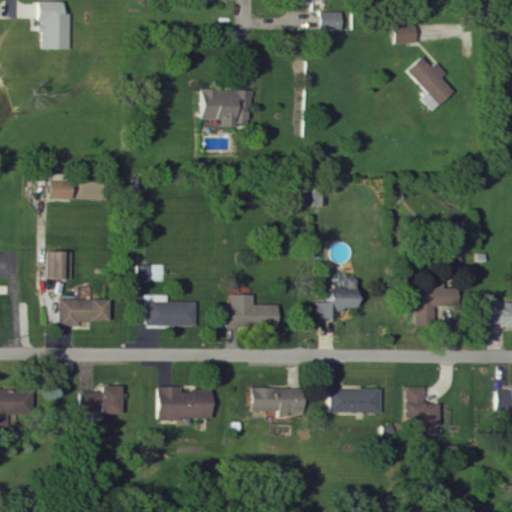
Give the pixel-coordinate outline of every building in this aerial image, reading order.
[(69,51),(69,15),(62,15),(63,2),(37,2),(37,23),(39,23),(39,50),(69,51)] [(340,30),(341,13),(320,13),(320,29),(340,30)] [(394,45),(416,44),(415,26),(394,27),(394,45)] [(427,94),(420,100),(432,112),(453,93),(440,78),(445,74),(436,64),(431,68),(422,58),(407,72),(427,94)] [(221,120),(220,127),(250,127),(250,91),(200,91),(200,120),(221,120)] [(72,183),(63,183),(63,179),(49,178),(48,200),(71,200),(72,183)] [(50,253),(50,281),(71,280),(70,253),(50,253)] [(137,267),(137,281),(148,281),(148,267),(137,267)] [(415,288),(415,323),(437,323),(437,295),(452,295),(452,282),(424,282),(424,288),(415,288)] [(253,296),(231,295),(230,305),(226,304),(226,327),(278,328),(278,306),(253,305),(253,296)] [(58,327),(78,327),(78,322),(109,323),(109,301),(59,300),(58,327)] [(197,326),(197,302),(145,303),(146,327),(197,326)] [(489,328),(511,327),(511,305),(489,306),(489,328)] [(102,415),(122,415),(122,388),(102,387),(102,415)] [(406,426),(439,427),(440,405),(424,405),(424,388),(406,387),(406,426)] [(158,419),(211,420),(212,391),(190,390),(190,394),(181,394),(181,388),(158,388),(158,419)] [(251,411),(278,412),(278,417),(305,418),(306,390),(251,388),(251,411)] [(511,389),(498,389),(498,412),(502,412),(502,422),(511,422),(511,389)] [(329,390),(329,413),(380,414),(380,391),(329,390)] [(0,415),(32,415),(32,392),(0,391),(0,415)] [(100,393),(80,393),(80,413),(100,413),(100,393)]
